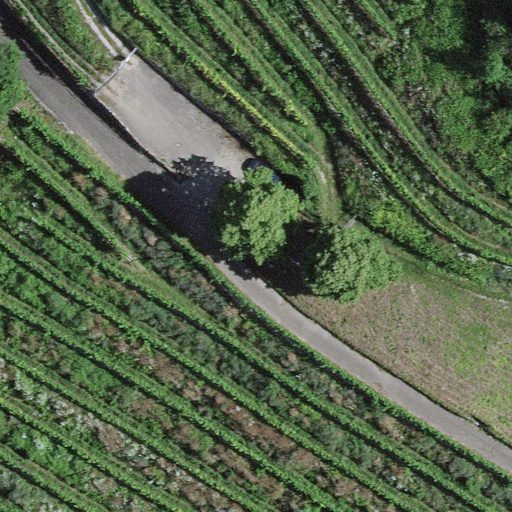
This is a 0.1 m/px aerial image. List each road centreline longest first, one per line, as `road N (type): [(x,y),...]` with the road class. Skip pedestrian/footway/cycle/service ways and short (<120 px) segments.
road 1 (track): [(134,152),(272,296),(511,459)]
road 2 (track): [(0,13),(134,152)]
road 3 (track): [(171,109),(83,0)]
